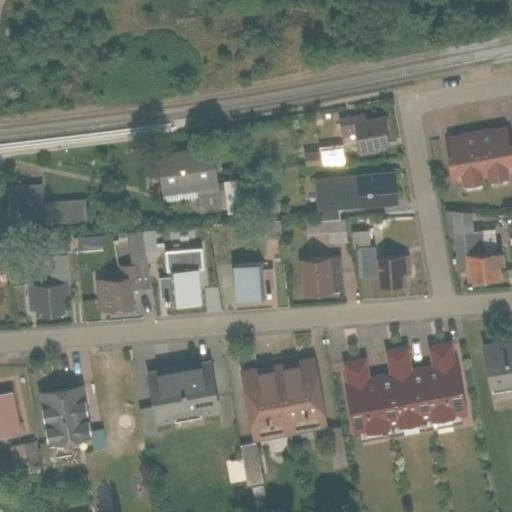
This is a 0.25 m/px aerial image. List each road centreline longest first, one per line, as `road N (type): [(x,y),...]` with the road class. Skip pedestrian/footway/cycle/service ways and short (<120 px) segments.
road 1 (residential): [(446,318),(0,348)]
road 2 (residential): [(511,89),(401,108),(446,318)]
